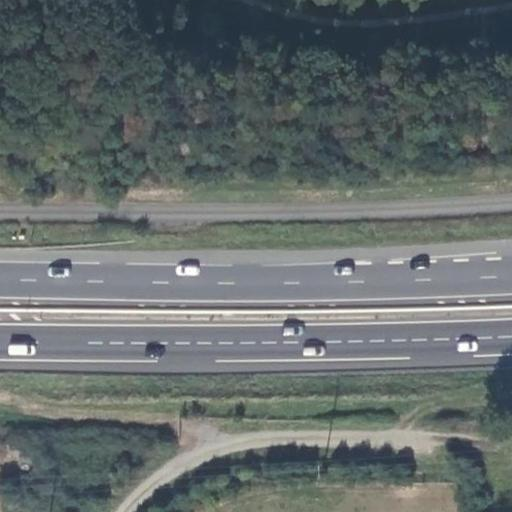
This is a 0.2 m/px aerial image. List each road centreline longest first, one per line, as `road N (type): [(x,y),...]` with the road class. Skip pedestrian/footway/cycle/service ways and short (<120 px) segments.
road 1 (trunk): [(511,201),(0,209)]
road 2 (trunk): [(0,340),(511,332)]
road 3 (trunk): [(511,276),(0,281)]
road 4 (track): [(216,448),(313,436),(495,440)]
